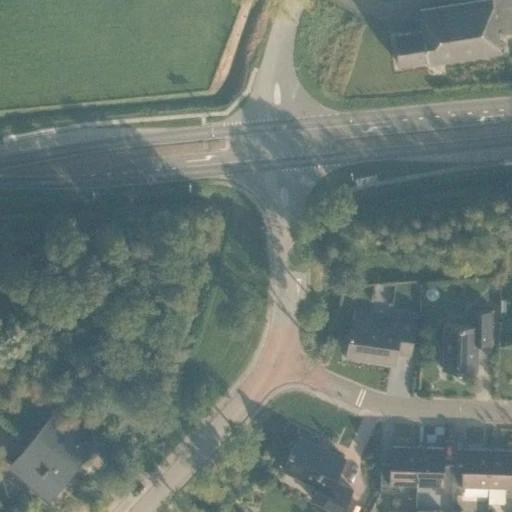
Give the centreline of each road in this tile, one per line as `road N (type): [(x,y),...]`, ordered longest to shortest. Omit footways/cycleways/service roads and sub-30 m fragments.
road 1 (primary): [(0,181),(284,162)]
road 2 (primary): [(280,124),(0,160)]
road 3 (residential): [(511,409),(378,403),(280,360)]
road 4 (primary): [(511,102),(280,124)]
road 5 (primary): [(284,162),(511,138)]
road 6 (tertiary): [(139,511),(280,360)]
road 7 (tertiary): [(280,360),(292,299),(284,162)]
road 8 (unclassified): [(280,124),(279,48),(292,0)]
